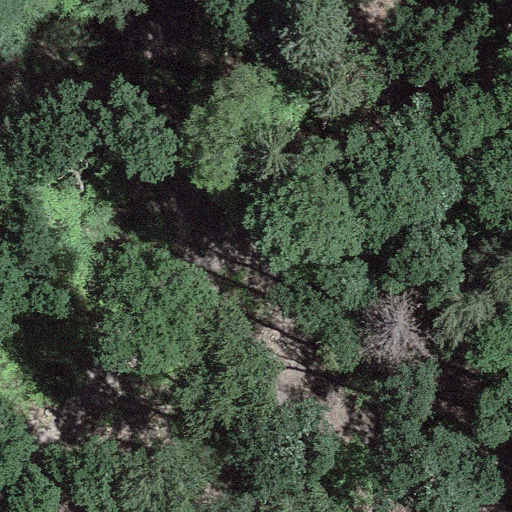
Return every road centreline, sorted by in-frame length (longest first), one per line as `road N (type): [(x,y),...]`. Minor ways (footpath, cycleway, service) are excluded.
road 1 (track): [(0,508),(146,311),(220,255),(403,157),(511,72)]
road 2 (track): [(511,403),(354,395),(79,404)]
